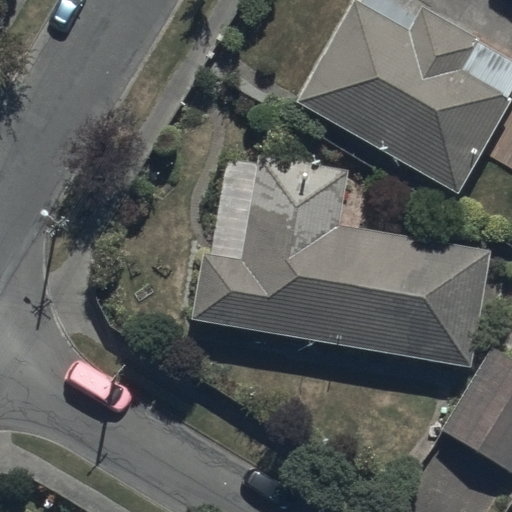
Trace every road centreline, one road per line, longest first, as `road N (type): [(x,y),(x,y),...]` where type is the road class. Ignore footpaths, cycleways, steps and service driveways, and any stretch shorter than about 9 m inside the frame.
road 1 (residential): [(0,361),(241,511)]
road 2 (residential): [(131,0),(0,218)]
